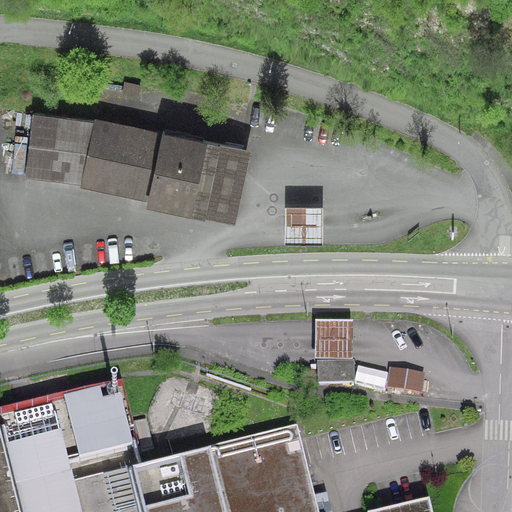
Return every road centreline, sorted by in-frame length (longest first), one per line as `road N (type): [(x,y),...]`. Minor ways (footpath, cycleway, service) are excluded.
road 1 (residential): [(501,289),(496,214),(480,173),(395,119),(222,61),(0,33)]
road 2 (primary): [(0,321),(247,284),(501,289)]
road 3 (residential): [(496,511),(501,289)]
